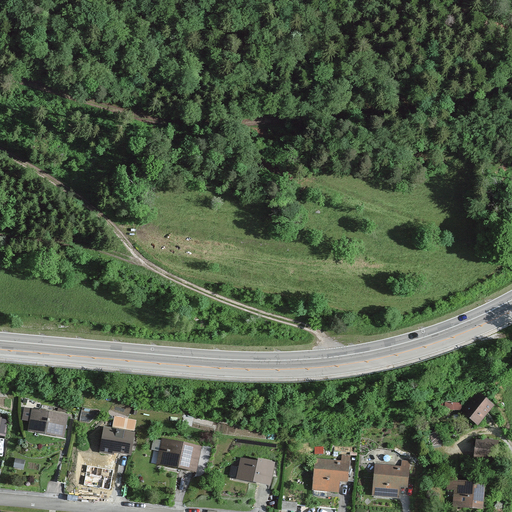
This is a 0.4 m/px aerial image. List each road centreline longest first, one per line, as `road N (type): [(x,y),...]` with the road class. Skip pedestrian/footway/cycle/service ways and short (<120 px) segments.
road 1 (primary): [(511,306),(442,337),(329,363),(232,365),(0,346)]
road 2 (track): [(0,75),(182,125),(370,112),(511,88)]
road 3 (track): [(329,363),(316,330),(140,259),(88,201),(0,148)]
road 4 (residential): [(0,497),(154,511)]
